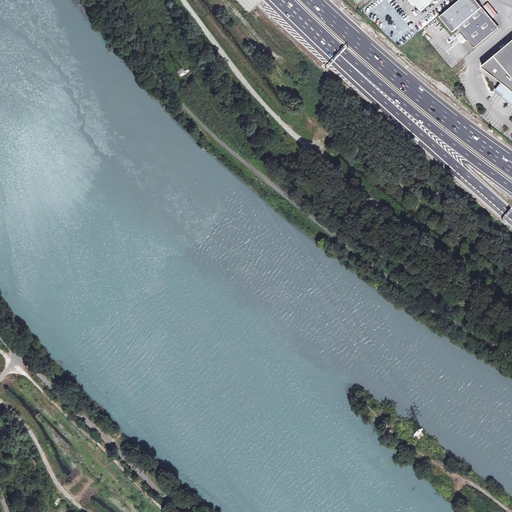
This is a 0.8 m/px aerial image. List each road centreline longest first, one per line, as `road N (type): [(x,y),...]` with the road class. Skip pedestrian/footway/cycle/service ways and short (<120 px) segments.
road 1 (track): [(511,271),(319,121),(221,0)]
road 2 (trunk): [(279,0),(511,215)]
road 3 (motorway): [(282,0),(511,188)]
road 4 (track): [(306,146),(511,311)]
road 5 (motorway): [(511,160),(317,0)]
road 6 (track): [(182,0),(306,146)]
